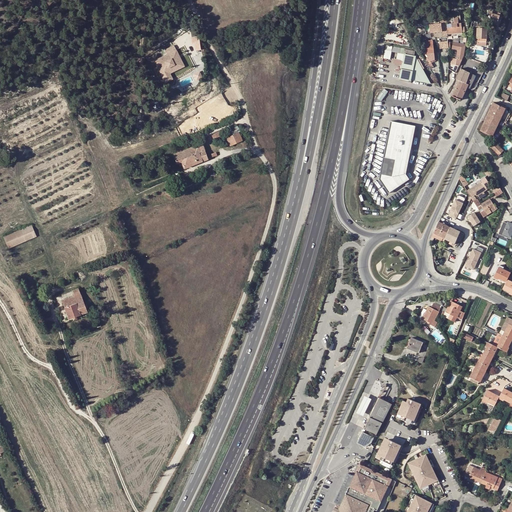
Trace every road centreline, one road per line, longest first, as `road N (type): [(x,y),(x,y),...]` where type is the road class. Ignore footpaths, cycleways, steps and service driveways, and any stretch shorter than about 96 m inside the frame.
road 1 (motorway): [(208,511),(262,390),(312,245),(359,0)]
road 2 (unclassified): [(147,511),(221,358),(275,193),(260,154),(219,152)]
road 3 (motorway): [(336,0),(306,174),(271,298)]
road 4 (motorway): [(323,0),(271,298)]
road 5 (motorway): [(373,236),(346,220),(338,195),(362,0)]
road 6 (unknown): [(136,511),(51,304),(54,291),(66,287)]
road 7 (secondary): [(299,511),(386,312),(401,296)]
road 8 (secondary): [(511,24),(421,209),(399,231)]
road 9 (secondary): [(373,291),(369,321),(291,511)]
road 10 (motorway): [(271,298),(181,511)]
road 11 (track): [(140,0),(141,103),(130,123),(112,124)]
road 12 (track): [(260,154),(207,28)]
road 13 (secondary): [(422,247),(473,130)]
